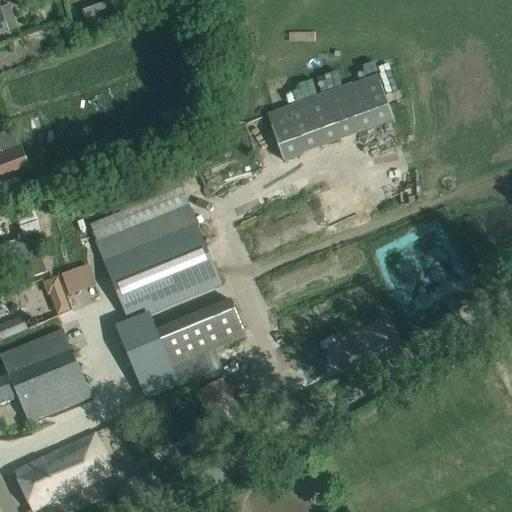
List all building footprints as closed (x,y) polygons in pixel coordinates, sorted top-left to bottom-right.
[(0,0),(0,26),(10,23),(2,0),(0,0)] [(125,12),(120,0),(101,0),(80,7),(86,26),(125,12)] [(378,77),(267,117),(283,161),(394,121),(378,77)] [(0,177),(2,183),(32,171),(16,131),(0,137),(0,177)] [(105,261),(195,223),(171,164),(112,188),(120,209),(89,223),(105,261)] [(17,216),(22,235),(38,231),(33,211),(17,216)] [(127,322),(220,283),(195,223),(105,261),(103,262),(127,322)] [(41,250),(21,254),(19,242),(10,244),(17,280),(46,274),(41,250)] [(57,276),(43,282),(48,294),(50,293),(58,313),(69,308),(57,276)] [(231,299),(109,349),(125,390),(248,339),(231,299)] [(23,317),(0,326),(0,339),(1,341),(28,330),(23,317)] [(29,424),(47,416),(90,398),(62,331),(0,356),(7,374),(0,376),(0,406),(19,399),(29,424)] [(215,385),(208,388),(227,424),(228,423),(239,417),(241,416),(222,381),(215,385)] [(15,473),(33,511),(110,476),(105,463),(109,461),(96,435),(15,473)]
